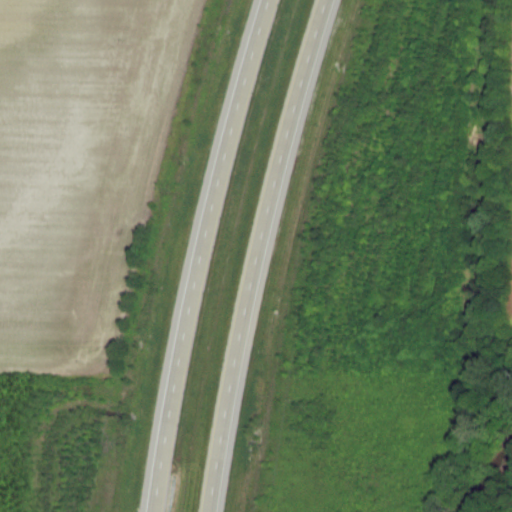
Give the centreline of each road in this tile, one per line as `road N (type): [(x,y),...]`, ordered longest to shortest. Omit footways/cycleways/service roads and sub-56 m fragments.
road 1 (primary): [(270,0),(184,322),(157,511)]
road 2 (primary): [(219,511),(239,375),(331,0)]
